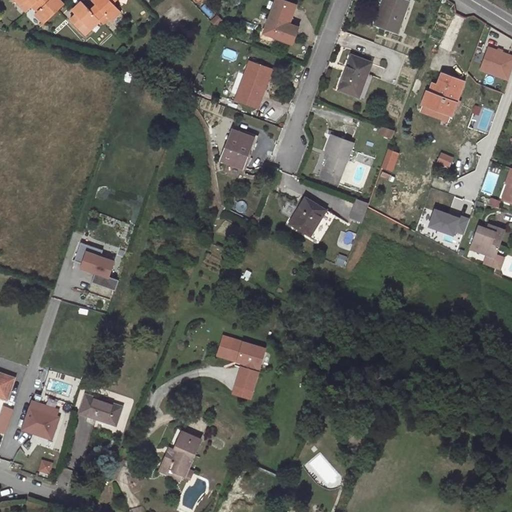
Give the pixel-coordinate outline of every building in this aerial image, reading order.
[(27,15),(36,7),(43,0),(17,0),(25,7),(22,10),(27,15)] [(47,25),(60,12),(65,7),(58,0),(53,0),(52,1),(51,0),(43,0),(36,7),(40,11),(37,16),(47,25)] [(96,7),(92,12),(100,21),(104,25),(109,19),(113,24),(122,14),(108,0),(95,0),(93,2),(96,7)] [(405,2),(399,0),(380,0),(370,26),(394,35),(405,2)] [(288,7),(272,1),(260,33),(285,44),(290,30),(281,25),(288,7)] [(76,17),(72,22),(88,40),(93,35),(90,32),(100,21),(92,12),(83,4),(73,14),(76,17)] [(217,27),(225,21),(219,14),(212,20),(217,27)] [(511,52),(489,44),(480,66),(509,77),(511,67),(511,52)] [(368,64),(348,57),(336,94),(355,101),(368,64)] [(271,70),(248,60),(234,96),(257,107),(271,70)] [(424,91),(418,109),(447,120),(460,81),(438,72),(431,92),(424,91)] [(205,76),(199,74),(193,85),(199,87),(205,76)] [(388,140),(391,132),(378,127),(375,135),(388,140)] [(247,138),(226,130),(215,160),(235,168),(247,138)] [(348,144),(326,136),(320,153),(325,155),(318,173),(336,180),(348,144)] [(496,191),(501,192),(507,194),(511,179),(511,169),(506,167),(496,191)] [(511,179),(507,194),(501,192),(497,202),(511,207),(511,179)] [(322,216),(298,205),(286,235),(310,245),(322,216)] [(362,212),(351,209),(348,218),(358,221),(362,212)] [(448,234),(450,229),(460,233),(465,219),(455,215),(454,218),(448,215),(432,209),(426,225),(448,234)] [(500,228),(489,224),(487,231),(483,229),(473,226),(465,247),(482,253),(489,256),(490,254),(500,228)] [(489,256),(482,253),(478,262),(494,267),(498,257),(490,254),(489,256)] [(334,263),(343,267),(347,257),(337,254),(334,263)] [(100,264),(77,256),(70,275),(79,278),(78,281),(91,286),(88,296),(111,304),(115,294),(105,291),(110,276),(97,271),(100,264)] [(226,361),(230,347),(224,345),(217,365),(230,370),(232,363),(226,361)] [(259,358),(230,347),(226,361),(232,363),(230,370),(235,371),(228,392),(244,398),(259,358)] [(0,387),(6,390),(13,368),(0,363),(0,387)] [(119,411),(79,394),(75,406),(72,413),(112,430),(119,411)] [(30,402),(28,409),(50,417),(52,411),(30,402)] [(4,405),(0,417),(0,431),(7,434),(16,409),(4,405)] [(50,417),(28,409),(18,430),(47,441),(48,438),(50,432),(55,419),(50,417)] [(179,438),(177,443),(195,451),(197,446),(179,438)] [(167,454),(158,474),(182,484),(186,485),(188,478),(184,476),(195,451),(177,443),(171,458),(167,454)] [(182,484),(158,474),(156,479),(180,488),(182,484)]
